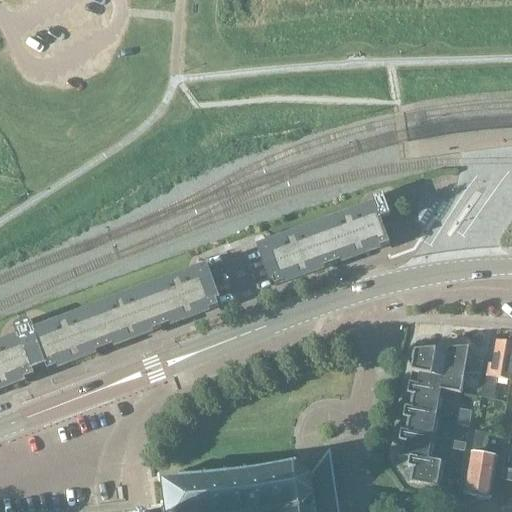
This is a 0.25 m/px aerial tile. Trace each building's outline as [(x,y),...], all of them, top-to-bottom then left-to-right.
[(377,196),(374,205),(375,209),(261,250),(275,287),(390,246),(383,228),(393,224),(385,201),(377,196)] [(205,271),(195,274),(36,334),(32,325),(26,322),(17,325),(15,332),(18,341),(0,348),(0,391),(35,378),(30,366),(43,361),(48,373),(219,308),(205,271)] [(147,370),(163,365),(154,340),(139,346),(147,370)] [(484,378),(481,399),(493,401),(497,380),(510,383),(511,373),(511,345),(496,343),(492,366),(487,365),(485,378),(484,378)] [(460,395),(464,373),(480,376),(483,363),(467,360),(469,349),(447,351),(446,358),(435,356),(436,352),(415,353),(411,374),(415,374),(413,385),(409,384),(407,395),(411,396),(408,409),(405,408),(403,419),(406,419),(404,432),(401,432),(399,443),(402,443),(399,458),(409,459),(407,468),(411,469),(408,484),(440,489),(445,464),(434,462),(446,393),(460,395)] [(471,412),(458,410),(457,419),(470,421),(471,412)] [(457,419),(455,426),(468,429),(470,421),(457,419)] [(491,499),(498,458),(485,456),(489,435),(475,432),(469,464),(467,477),(464,494),(491,499)] [(451,450),(464,453),(466,445),(452,442),(451,450)] [(337,511),(329,455),(312,476),(313,479),(311,479),(311,478),(312,478),(312,477),(311,477),(310,477),(297,468),(296,465),(294,465),(294,466),(267,470),(267,469),(248,472),(248,468),(245,468),(245,473),(228,475),(228,470),(224,470),(225,475),(208,478),(207,473),(204,473),(204,478),(187,480),(186,475),(183,475),(184,480),(165,482),(160,479),(162,499),(145,501),(146,511),(337,511)] [(447,470),(461,472),(462,464),(448,462),(447,470)] [(511,470),(504,469),(502,482),(511,483),(511,470)]
